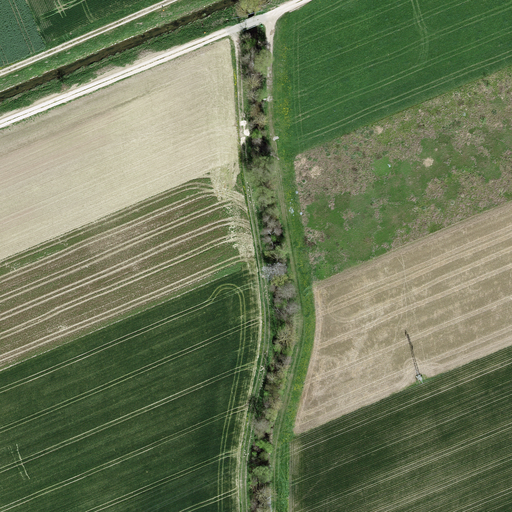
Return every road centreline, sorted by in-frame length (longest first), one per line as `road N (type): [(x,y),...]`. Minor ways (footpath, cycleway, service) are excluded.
road 1 (track): [(273,511),(270,473),(301,319),(272,134),(268,14)]
road 2 (track): [(235,28),(266,328),(243,449),(242,511)]
road 3 (track): [(268,14),(0,125)]
road 4 (track): [(0,70),(167,0)]
